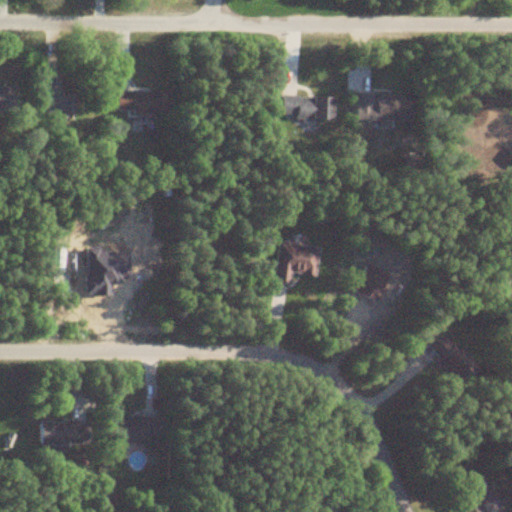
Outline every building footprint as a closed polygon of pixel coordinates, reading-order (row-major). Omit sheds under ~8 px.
[(57,78),(39,78),(39,112),(72,112),(72,93),(57,93),(57,78)] [(0,110),(10,110),(10,85),(0,85),(0,110)] [(114,89),(114,112),(167,112),(167,89),(114,89)] [(353,121),(410,121),(410,94),(353,94),(353,121)] [(332,95),(280,95),(280,118),(332,118),(332,95)] [(314,275),(318,245),(276,240),(271,281),(289,283),(290,272),(314,275)] [(429,341),(448,378),(467,369),(448,332),(429,341)] [(146,442),(146,436),(160,436),(160,416),(114,416),(114,442),(146,442)] [(46,450),(64,450),(64,444),(86,444),(86,420),(46,420),(46,450)] [(483,511),(498,509),(494,491),(463,498),(466,511),(483,511)] [(339,511),(331,496),(313,506),(316,511),(339,511)]
